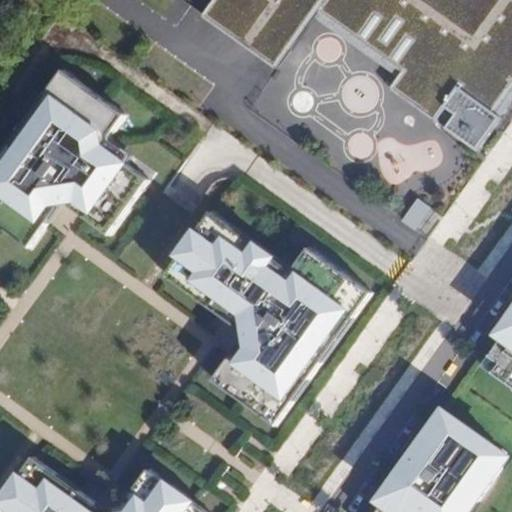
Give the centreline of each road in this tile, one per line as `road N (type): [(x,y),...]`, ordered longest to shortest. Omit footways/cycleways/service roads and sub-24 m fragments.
road 1 (residential): [(181,66),(485,293)]
road 2 (residential): [(462,323),(223,145),(180,198)]
road 3 (residential): [(462,323),(326,511)]
